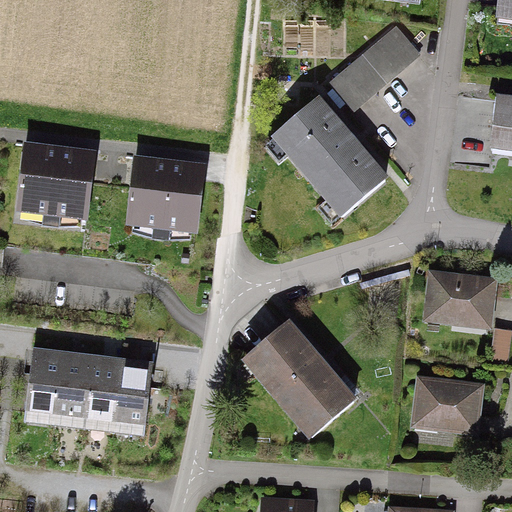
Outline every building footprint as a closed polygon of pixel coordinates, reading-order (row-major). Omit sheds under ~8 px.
[(511,0),(498,0),(496,23),(511,24),(511,0)] [(395,34),(327,88),(350,117),(418,63),(395,34)] [(511,102),(490,101),(484,157),(511,160),(511,102)] [(319,102),(275,137),(341,219),(385,183),(319,102)] [(61,158),(30,154),(24,205),(84,212),(89,161),(61,158)] [(168,169),(142,166),(135,224),(194,231),(200,173),(168,169)] [(489,287),(423,277),(416,327),(482,337),(489,287)] [(351,403),(284,328),(238,368),(305,444),(351,403)] [(511,337),(490,333),(485,363),(506,367),(511,337)] [(26,411),(57,415),(86,419),(115,422),(144,426),(149,387),(150,375),(136,373),(121,371),(107,369),(92,367),(78,366),(62,364),(51,363),(32,360),(26,411)] [(166,369),(151,367),(150,375),(149,387),(164,389),(166,369)] [(483,392),(413,384),(407,433),(477,442),(483,392)]
